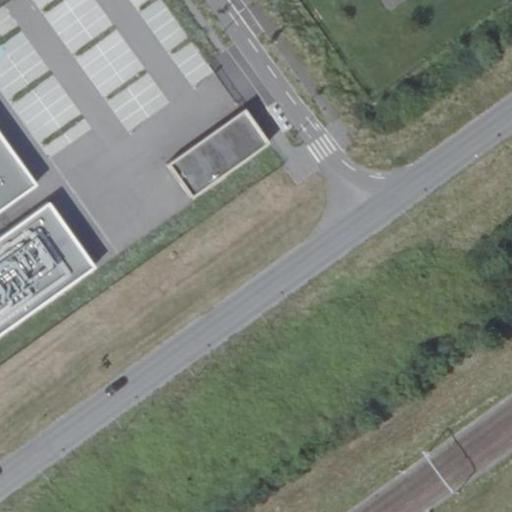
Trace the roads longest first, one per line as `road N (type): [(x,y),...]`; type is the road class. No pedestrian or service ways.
road 1 (secondary): [(0,488),(371,218)]
road 2 (unclassified): [(371,218),(210,0)]
road 3 (secondary): [(371,218),(511,116)]
